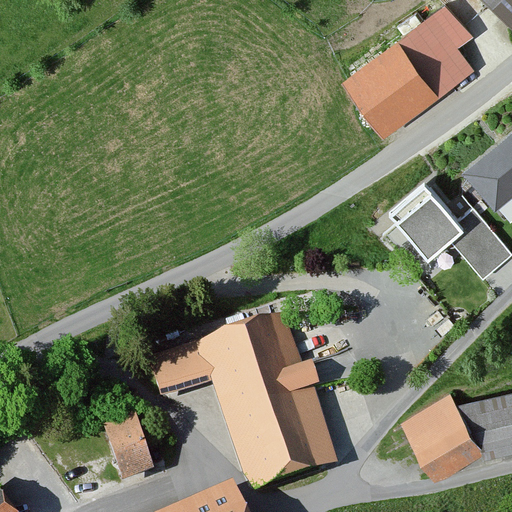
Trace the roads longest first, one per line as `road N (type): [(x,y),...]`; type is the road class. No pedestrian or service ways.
road 1 (unclassified): [(511,64),(427,134),(261,240),(10,360)]
road 2 (residential): [(279,511),(186,434),(96,382),(10,360)]
road 3 (residential): [(326,489),(511,292)]
road 4 (residential): [(326,489),(390,497),(511,471)]
